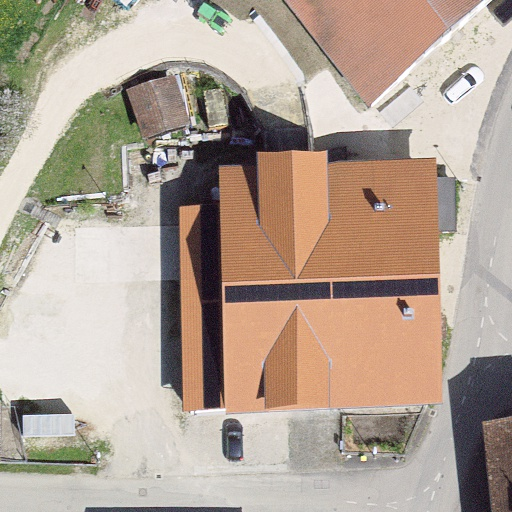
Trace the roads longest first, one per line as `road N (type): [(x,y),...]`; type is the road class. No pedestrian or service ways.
road 1 (tertiary): [(0,492),(299,506)]
road 2 (residential): [(511,145),(491,362)]
road 3 (tertiary): [(491,362),(416,511)]
